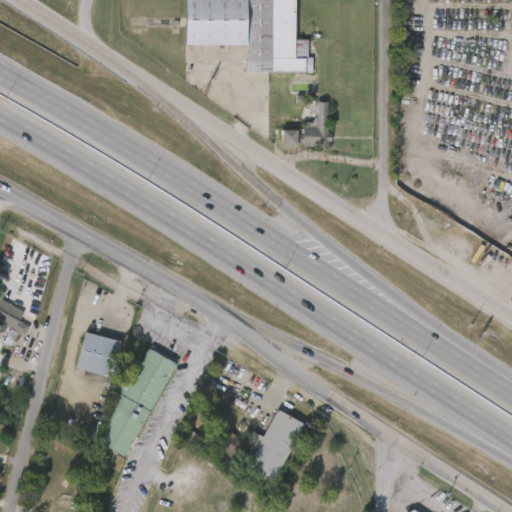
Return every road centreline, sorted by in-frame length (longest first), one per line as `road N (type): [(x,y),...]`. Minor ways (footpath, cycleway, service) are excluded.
road 1 (motorway): [(0,116),(511,438)]
road 2 (motorway): [(415,332),(0,75)]
road 3 (secondary): [(0,183),(173,285),(381,431)]
road 4 (secondary): [(511,320),(174,99)]
road 5 (residential): [(75,227),(75,266),(17,511)]
road 6 (motorway): [(289,344),(507,460)]
road 7 (residential): [(389,0),(386,208),(372,229)]
road 8 (motorway): [(350,264),(211,144)]
road 9 (secondary): [(381,431),(508,511)]
